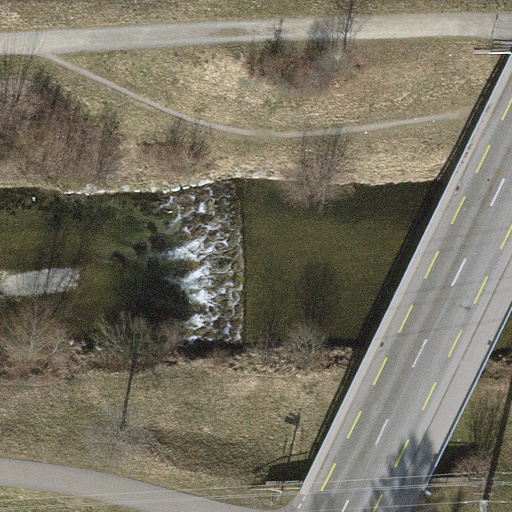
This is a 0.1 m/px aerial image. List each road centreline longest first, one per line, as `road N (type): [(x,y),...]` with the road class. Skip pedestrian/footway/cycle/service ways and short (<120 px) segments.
road 1 (secondary): [(343,511),(511,169)]
road 2 (track): [(0,473),(136,492),(197,511)]
